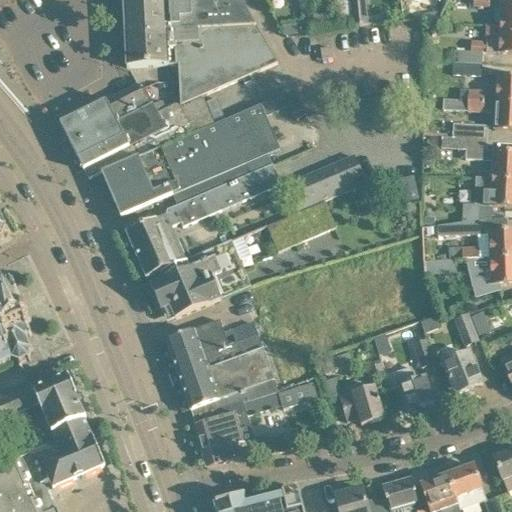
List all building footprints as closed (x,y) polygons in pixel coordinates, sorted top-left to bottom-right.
[(179,67),(268,48),(239,0),(123,0),(124,28),(125,28),(127,69),(179,67)] [(353,28),(349,0),(335,0),(339,30),(353,28)] [(364,0),(349,0),(353,28),(367,27),(364,0)] [(423,0),(399,0),(402,22),(426,19),(423,0)] [(511,27),(511,0),(502,0),(501,26),(501,27),(511,27)] [(309,21),(308,3),(288,4),(289,22),(309,21)] [(511,55),(511,27),(501,27),(501,26),(485,26),(484,43),(471,43),(471,53),(453,52),(453,64),(481,66),(482,54),(511,55)] [(102,174),(214,124),(206,104),(202,96),(277,63),(268,48),(179,67),(181,103),(166,111),(161,102),(154,106),(146,90),(141,92),(139,87),(107,103),(106,102),(60,125),(84,172),(89,181),(102,174)] [(331,49),(321,50),(322,61),(332,59),(331,49)] [(480,78),(481,66),(453,64),(452,76),(480,78)] [(511,105),(511,77),(498,77),(497,104),(511,105)] [(468,91),(467,103),(484,104),(484,92),(468,91)] [(216,100),(206,104),(214,124),(224,120),(216,100)] [(443,102),(442,111),(467,112),(467,113),(483,114),(496,114),(497,104),(484,104),(467,103),(443,102)] [(511,132),(511,105),(497,104),(496,114),(495,132),(511,132)] [(264,155),(279,149),(258,105),(224,120),(214,124),(102,174),(103,176),(105,175),(123,217),(121,218),(121,219),(174,197),(178,207),(252,176),(246,163),(264,155)] [(452,125),(452,140),(487,141),(487,127),(452,125)] [(441,139),(440,149),(452,149),(461,150),(461,151),(465,151),(465,161),(494,163),(493,181),(511,181),(511,153),(495,153),(486,152),(487,141),(452,140),(441,139)] [(304,197),(292,202),(298,215),(366,186),(354,158),(297,182),(304,197)] [(167,216),(127,234),(143,269),(183,252),(172,229),(181,225),(183,230),(282,187),(273,168),(273,167),(252,176),(178,207),(168,212),(167,216)] [(464,206),(463,224),(485,222),(492,221),(492,209),(511,209),(511,181),(493,181),(477,180),(475,207),(464,206)] [(427,183),(427,219),(458,220),(458,211),(436,211),(436,190),(439,190),(439,183),(427,183)] [(268,228),(279,255),(337,230),(326,204),(268,228)] [(32,337),(27,328),(29,327),(28,325),(31,324),(20,302),(17,303),(16,302),(15,302),(10,294),(4,296),(0,288),(0,284),(0,283),(0,240),(3,239),(6,230),(0,219),(0,367),(13,361),(20,363),(20,365),(22,366),(21,364),(27,361),(29,362),(30,361),(28,359),(31,353),(33,352),(33,351),(30,350),(25,340),(32,337)] [(439,238),(485,236),(485,222),(438,227),(439,238)] [(511,258),(511,231),(490,232),(491,260),(511,258)] [(168,325),(222,301),(217,289),(246,276),(233,243),(187,262),(183,252),(143,269),(161,313),(162,312),(168,325)] [(478,248),(461,249),(462,261),(467,261),(478,260),(478,248)] [(511,286),(511,258),(491,260),(478,260),(467,261),(476,298),(500,291),(499,287),(511,286)] [(426,264),(427,277),(442,275),(440,263),(426,264)] [(484,314),(469,320),(476,339),(491,332),(484,314)] [(468,317),(456,321),(465,347),(477,343),(476,339),(469,320),(468,317)] [(225,336),(220,323),(166,342),(191,413),(215,404),(217,410),(243,404),(244,405),(278,395),(273,382),(274,382),(263,351),(262,351),(253,326),(225,336)] [(426,340),(413,344),(422,369),(434,365),(426,340)] [(444,365),(456,396),(482,386),(470,354),(444,365)] [(380,365),(369,369),(374,383),(384,380),(380,365)] [(425,379),(415,382),(411,368),(384,377),(389,392),(399,389),(407,414),(434,405),(425,379)] [(32,389),(29,383),(0,395),(0,421),(39,405),(56,443),(89,429),(85,422),(86,421),(68,379),(35,394),(33,389),(32,389)] [(330,402),(339,399),(347,424),(360,421),(362,427),(385,420),(375,388),(343,398),(338,379),(325,383),(330,402)] [(313,385),(279,397),(282,406),(284,412),(318,400),(313,385)] [(217,410),(219,420),(195,427),(203,458),(229,450),(230,451),(257,444),(248,417),(282,406),(279,397),(278,395),(244,405),(243,404),(217,410)] [(290,453),(287,438),(273,440),(275,456),(290,453)] [(260,458),(257,444),(230,451),(229,450),(203,458),(206,469),(250,458),(251,459),(260,458)] [(511,491),(511,452),(494,460),(508,494),(511,491)] [(0,511),(40,511),(28,483),(38,479),(28,455),(0,467),(0,511)] [(460,511),(486,501),(474,467),(448,477),(458,506),(460,511)] [(448,477),(421,486),(430,511),(460,511),(458,506),(448,477)] [(421,511),(412,479),(383,488),(386,500),(377,502),(379,511),(402,511),(403,511),(411,508),(412,511),(421,511)] [(379,511),(377,502),(376,503),(375,499),(366,502),(363,490),(349,494),(349,497),(336,501),(339,511),(379,511)] [(304,511),(299,491),(298,492),(298,493),(285,496),(285,495),(247,504),(245,497),(216,505),(217,506),(218,506),(219,511),(304,511)]
